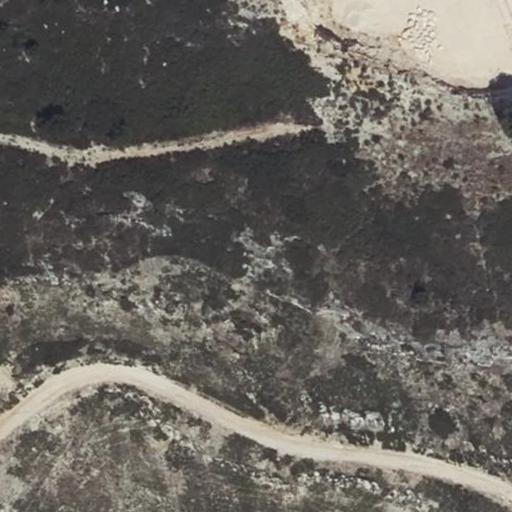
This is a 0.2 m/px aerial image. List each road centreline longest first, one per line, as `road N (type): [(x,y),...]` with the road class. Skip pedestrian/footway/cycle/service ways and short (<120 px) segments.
road 1 (track): [(0,426),(72,370),(117,367),(250,421),(294,448),(511,491)]
road 2 (track): [(0,134),(38,131),(102,147),(339,113)]
